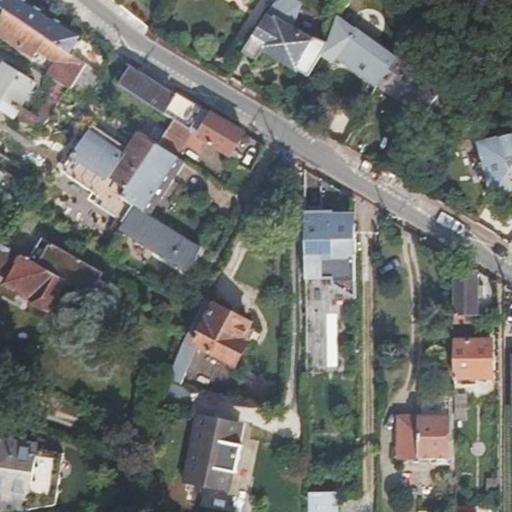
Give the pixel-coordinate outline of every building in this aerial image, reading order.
[(11,0),(0,0),(0,14),(2,15),(72,58),(82,42),(11,0)] [(0,39),(75,84),(85,66),(72,58),(2,15),(0,18),(0,39)] [(308,77),(324,48),(311,41),(273,20),(266,17),(242,54),(256,62),(261,51),(295,70),(308,77)] [(441,112),(452,93),(355,30),(336,58),(422,116),(429,105),(441,112)] [(3,66),(0,71),(0,112),(12,120),(56,147),(78,111),(33,84),(3,66)] [(70,93),(83,101),(85,102),(100,76),(85,66),(75,84),(70,93)] [(118,91),(147,108),(172,123),(190,133),(202,113),(176,98),(175,101),(128,72),(118,91)] [(147,108),(132,131),(156,146),(157,146),(172,123),(147,108)] [(202,113),(190,133),(201,140),(229,156),(241,135),(202,113)] [(172,123),(157,146),(174,157),(182,143),(195,150),(201,140),(190,133),(172,123)] [(115,171),(110,179),(127,189),(153,147),(137,137),(127,152),(124,150),(91,128),(64,168),(65,169),(64,170),(66,171),(65,173),(96,193),(111,169),(115,171)] [(511,136),(499,139),(477,144),(492,201),(511,195),(511,136)] [(157,146),(156,146),(143,167),(151,171),(170,182),(182,162),(174,157),(157,146)] [(239,167),(227,189),(238,196),(241,194),(251,173),(239,167)] [(170,182),(151,171),(135,199),(149,208),(157,194),(161,197),(170,182)] [(196,241),(136,204),(126,222),(193,263),(196,260),(199,263),(203,257),(199,255),(201,250),(194,246),(196,241)] [(319,226),(304,225),(305,279),(340,280),(340,248),(353,249),(352,215),(319,215),(319,226)] [(0,250),(0,276),(8,281),(5,286),(50,311),(67,282),(93,296),(105,274),(40,239),(29,261),(21,257),(19,261),(0,250)] [(474,273),(451,273),(452,313),(475,313),(475,298),(478,298),(478,289),(474,289),(474,273)] [(201,304),(197,313),(181,344),(169,383),(183,388),(195,349),(249,371),(258,350),(240,342),(247,326),(201,304)] [(475,313),(452,313),(452,324),(475,324),(475,313)] [(488,342),(452,340),(453,376),(488,377),(488,342)] [(230,463),(238,429),(199,419),(183,487),(229,496),(237,464),(230,463)] [(399,459),(416,459),(416,420),(397,419),(399,459)] [(416,420),(416,459),(446,459),(445,420),(416,420)] [(245,430),(238,429),(230,463),(237,464),(245,430)] [(0,497),(28,503),(26,511),(56,511),(66,464),(40,458),(41,453),(18,448),(17,452),(0,448),(0,497)] [(152,482),(142,481),(140,492),(140,496),(150,497),(152,482)] [(338,511),(339,495),(308,495),(307,511),(338,511)] [(147,511),(150,497),(140,496),(138,511),(147,511)]
